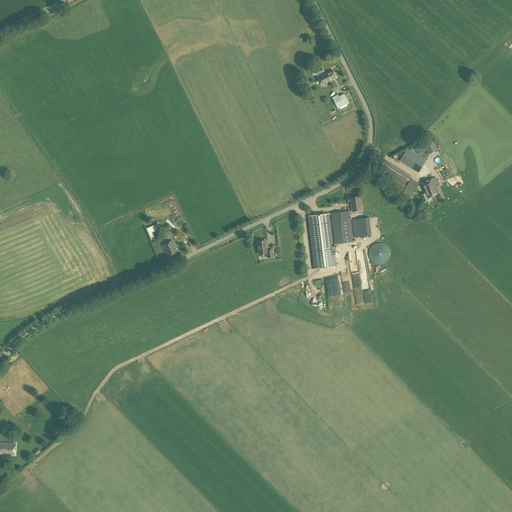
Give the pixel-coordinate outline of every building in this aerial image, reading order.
[(316,75),(324,72),(321,66),(314,70),(316,75)] [(320,85),(335,78),(331,70),(316,77),(320,85)] [(348,103),(343,94),(338,97),(337,95),(332,98),(337,108),(348,103)] [(428,154),(437,149),(431,137),(421,142),(428,154)] [(441,153),(444,159),(453,154),(450,148),(447,150),(446,147),(443,149),(444,152),(441,153)] [(418,172),(426,160),(407,148),(399,161),(418,172)] [(410,196),(419,183),(411,178),(412,177),(388,162),(385,160),(380,167),(393,176),(390,181),(401,188),(400,189),(402,191),(403,190),(404,190),(403,191),(410,196)] [(423,202),(427,200),(427,198),(439,192),(434,182),(437,181),(435,178),(421,184),(424,193),(420,195),(423,202)] [(352,211),(355,211),(361,210),(359,197),(350,198),(352,211)] [(351,219),(350,215),(356,214),(355,211),(352,211),(308,216),(314,269),(335,266),(330,225),(332,224),(334,244),(353,242),(350,219),(351,219)] [(354,237),(371,235),(368,217),(352,220),(354,237)] [(167,257),(177,252),(172,240),(162,245),(167,257)] [(267,250),(265,241),(257,242),(259,254),(266,253),(267,258),(274,257),(273,249),(267,250)] [(379,264),(381,264),(382,264),(384,263),(386,262),(387,261),(388,260),(389,258),(390,256),(390,254),(390,253),(390,251),(389,249),(388,247),(387,246),(385,245),(384,244),(382,243),(380,243),(379,243),(377,243),(375,244),(374,245),(372,246),(371,247),(370,248),(369,250),(369,252),(368,254),(369,256),(369,257),(370,259),(371,260),(372,262),(374,263),(375,264),(377,264),(379,264)] [(0,453),(14,455),(15,444),(0,443),(0,453)]
